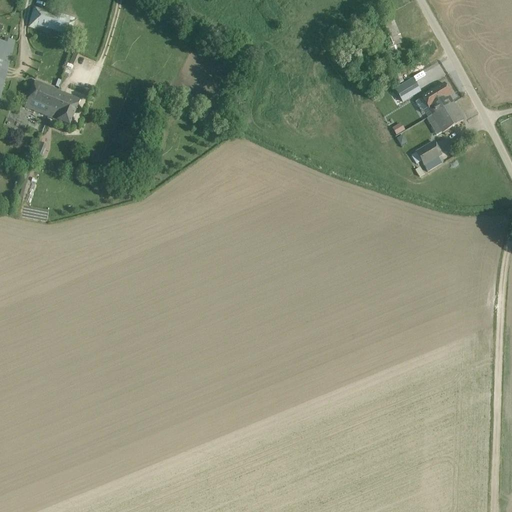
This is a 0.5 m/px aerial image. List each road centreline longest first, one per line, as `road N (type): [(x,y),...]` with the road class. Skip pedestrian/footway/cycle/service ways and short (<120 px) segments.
road 1 (track): [(493,511),(501,307),(511,237)]
road 2 (unclassified): [(511,171),(419,0)]
